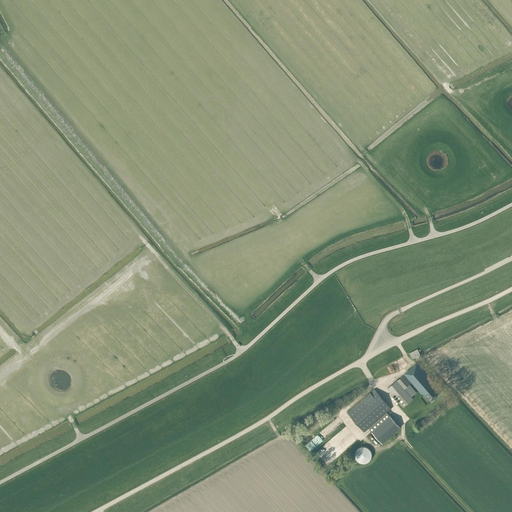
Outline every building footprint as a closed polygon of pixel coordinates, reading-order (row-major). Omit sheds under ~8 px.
[(421,357),(419,355),(420,354),(417,349),(409,353),(412,359),(415,357),(416,360),(421,357)] [(435,384),(417,362),(399,378),(396,380),(387,388),(403,406),(412,398),(411,397),(416,392),(409,384),(411,382),(421,394),(423,393),(426,397),(427,396),(431,401),(440,393),(435,388),(436,387),(434,385),(435,384)] [(364,432),(391,408),(374,389),(347,412),(364,432)] [(382,443),(400,427),(390,416),(372,432),(382,443)] [(364,446),(363,446),(362,446),(361,447),(360,447),(359,447),(358,448),(357,449),(357,450),(356,450),(355,452),(355,453),(355,454),(355,455),(355,456),(355,457),(355,458),(356,459),(357,460),(357,461),(358,461),(359,462),(360,462),(361,463),(362,463),(363,463),(364,463),(365,463),(366,463),(367,462),(368,461),(369,461),(370,460),(370,459),(371,459),(371,458),(371,457),(371,456),(371,455),(372,454),(371,454),(371,453),(371,452),(371,451),(370,450),(370,449),(369,449),(368,448),(367,447),(366,447),(365,447),(364,446)]
